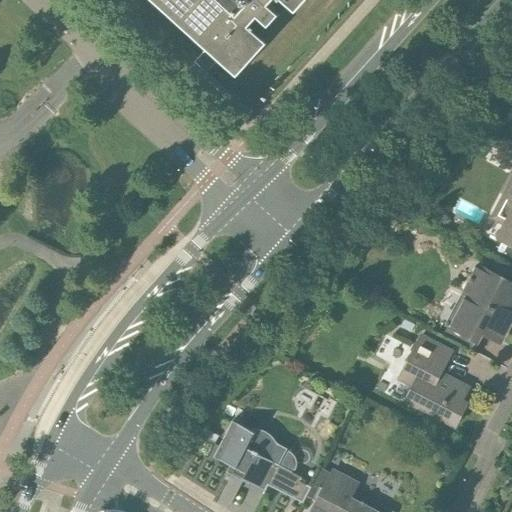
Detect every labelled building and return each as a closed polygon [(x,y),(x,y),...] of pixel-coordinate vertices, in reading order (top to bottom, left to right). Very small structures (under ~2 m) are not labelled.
[(153,0),(207,49),(200,57),(195,62),(207,73),(258,18),(268,27),(279,15),(269,5),(273,0),(153,0)] [(511,183),(506,196),(511,199),(511,213),(499,238),(511,244),(511,183)] [(500,342),(511,318),(511,282),(480,266),(465,293),(469,296),(452,327),(454,328),(449,339),(472,351),(482,333),(500,342)] [(449,382),(439,377),(453,352),(423,336),(400,379),(413,386),(407,397),(423,406),(421,409),(455,427),(468,403),(463,400),(470,387),(452,378),(449,382)] [(250,429),(233,421),(214,457),(231,465),(227,472),(242,480),(243,479),(266,490),(269,485),(304,503),(312,487),(299,480),(301,476),(279,465),(288,449),(277,444),(272,437),(266,431),(258,429),(250,429)] [(376,511),(351,498),(358,484),(334,471),(312,511),(376,511)]
